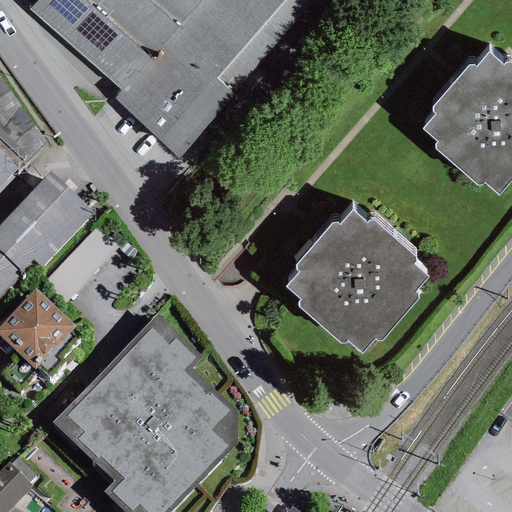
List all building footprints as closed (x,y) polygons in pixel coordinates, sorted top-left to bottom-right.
[(215,76),(284,0),(36,0),(30,8),(122,91),(114,99),(180,158),(236,96),(215,76)] [(504,65),(489,53),(476,67),(474,66),(469,66),(433,107),(434,113),(435,115),(423,129),(436,141),(435,149),(477,186),(482,185),(484,183),(499,196),(511,182),(511,63),(505,63),(504,65)] [(0,149),(19,168),(46,142),(0,79),(0,149)] [(0,188),(19,168),(0,149),(0,188)] [(93,212),(49,171),(0,224),(0,251),(22,272),(34,259),(42,267),(93,212)] [(367,223),(352,210),(339,225),(338,223),(332,223),(296,265),(297,270),(299,272),(286,287),(299,298),(299,307),(340,343),(346,343),(348,340),(363,354),(375,339),(377,341),(383,341),(419,299),(416,292),(429,277),(414,264),(416,261),(416,257),(374,220),(369,221),(367,223)] [(116,248),(95,228),(42,284),(63,304),(116,248)] [(0,295),(22,272),(0,251),(0,295)] [(70,331),(75,327),(36,290),(0,327),(0,336),(16,352),(10,358),(13,361),(0,373),(19,391),(41,369),(49,377),(66,360),(61,356),(78,338),(70,331)] [(157,314),(52,422),(114,482),(105,491),(124,511),(170,511),(236,445),(236,411),(192,368),(201,358),(157,314)] [(9,462),(0,471),(0,511),(22,511),(13,505),(33,486),(9,462)]
